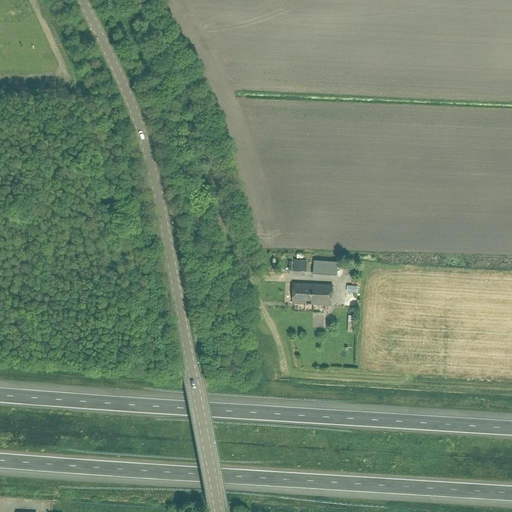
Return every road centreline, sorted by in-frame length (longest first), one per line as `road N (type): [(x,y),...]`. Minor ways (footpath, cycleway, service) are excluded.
road 1 (unclassified): [(218,511),(145,143),(83,0)]
road 2 (motorway): [(511,428),(0,393)]
road 3 (motorway): [(0,459),(511,492)]
road 4 (unclassified): [(136,0),(193,105),(284,377)]
